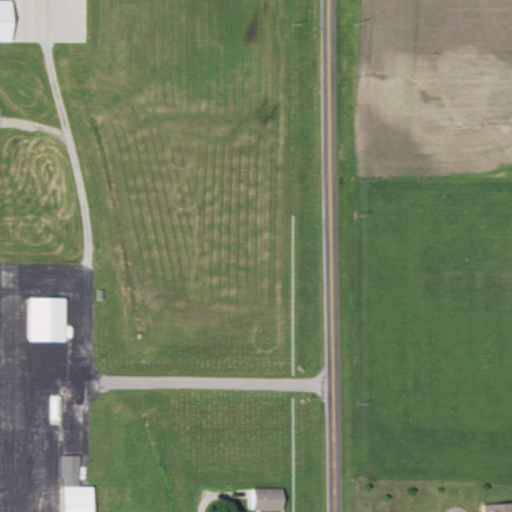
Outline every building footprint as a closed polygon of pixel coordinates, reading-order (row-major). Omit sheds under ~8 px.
[(20,298),(59,299),(58,345),(18,344),(20,298)] [(75,459),(75,482),(53,482),(53,459),(75,459)] [(87,489),(86,511),(52,511),(52,488),(87,489)] [(247,511),(247,493),(280,493),(280,511),(247,511)] [(511,511),(511,502),(484,506),(484,511),(511,511)]
